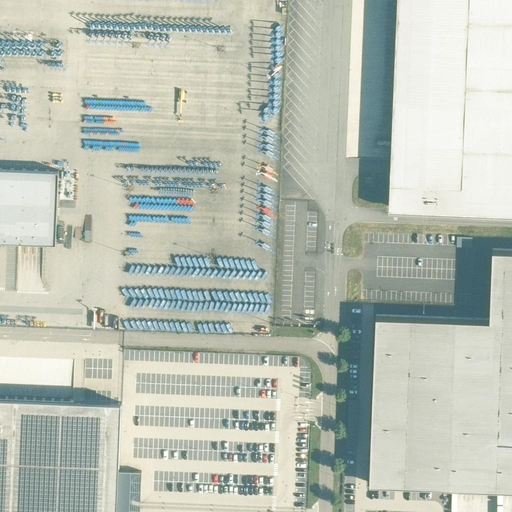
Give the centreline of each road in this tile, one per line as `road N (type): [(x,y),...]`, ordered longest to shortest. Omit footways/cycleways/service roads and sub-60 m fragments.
road 1 (unclassified): [(124,338),(320,351),(330,369),(325,511)]
road 2 (unknown): [(92,169),(103,227),(103,302)]
